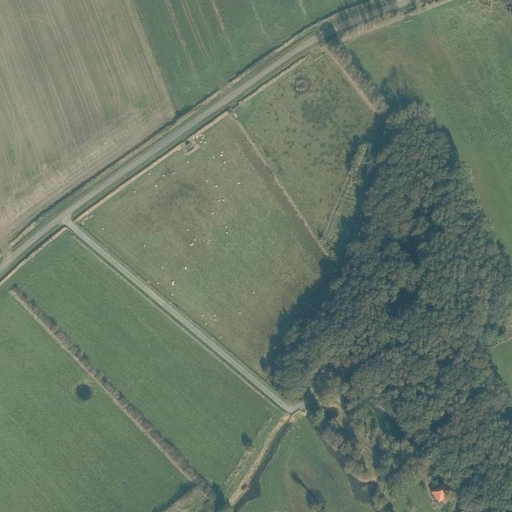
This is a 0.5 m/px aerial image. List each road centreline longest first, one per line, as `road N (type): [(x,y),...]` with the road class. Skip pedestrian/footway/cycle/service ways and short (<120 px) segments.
road 1 (unclassified): [(0,270),(300,48),(416,0)]
road 2 (track): [(65,215),(287,405),(328,390),(343,398),(351,434),(440,475)]
